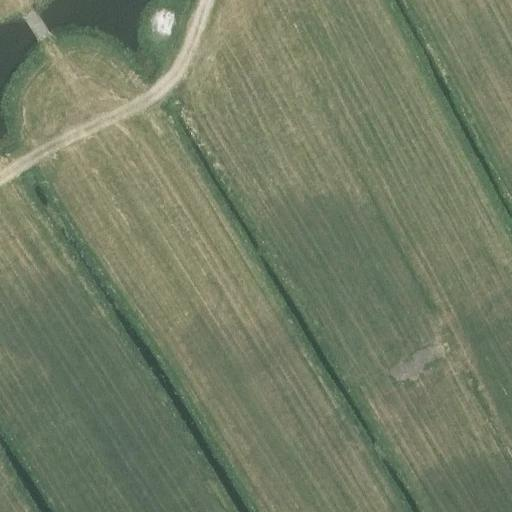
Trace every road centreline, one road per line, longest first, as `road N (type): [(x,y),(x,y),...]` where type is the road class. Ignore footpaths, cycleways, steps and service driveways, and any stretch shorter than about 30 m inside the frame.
road 1 (track): [(197,0),(151,73),(0,168)]
road 2 (track): [(18,0),(92,115)]
